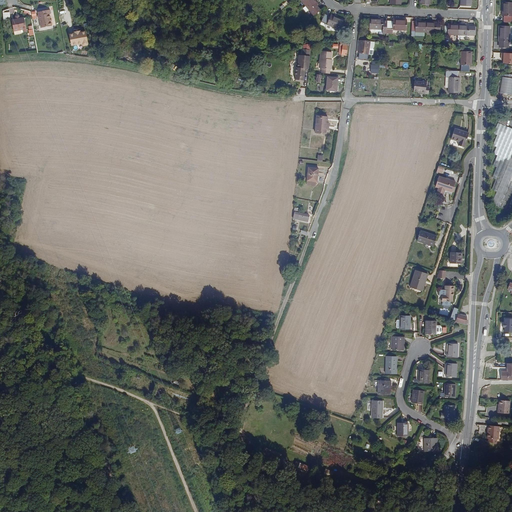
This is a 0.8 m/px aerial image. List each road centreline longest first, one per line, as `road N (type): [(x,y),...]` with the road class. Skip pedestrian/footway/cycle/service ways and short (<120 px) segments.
road 1 (track): [(348,99),(232,91),(50,57),(0,61)]
road 2 (track): [(216,430),(0,336)]
road 3 (track): [(216,430),(242,407),(309,236)]
road 4 (tertiary): [(470,409),(499,254)]
road 5 (tertiary): [(481,253),(470,409)]
road 6 (track): [(73,366),(68,511)]
road 7 (residential): [(309,236),(338,159),(348,99)]
road 8 (residential): [(348,99),(483,103)]
road 9 (residential): [(421,347),(400,401),(461,438)]
